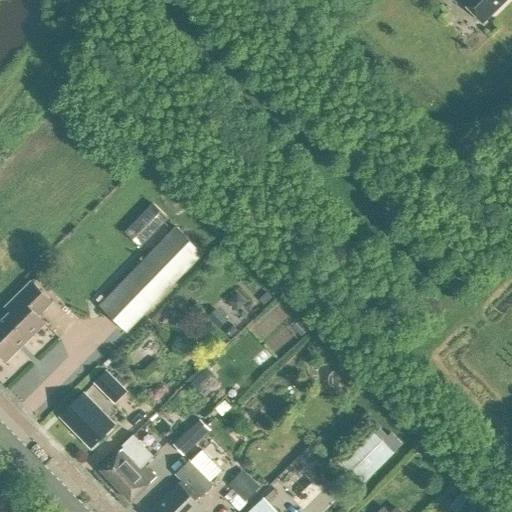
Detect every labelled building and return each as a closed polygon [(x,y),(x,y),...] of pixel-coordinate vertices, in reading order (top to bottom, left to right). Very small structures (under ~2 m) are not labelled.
[(484,24),(507,0),(460,0),(461,0),(484,24)] [(141,249),(168,220),(153,206),(125,235),(141,249)] [(128,335),(204,256),(176,229),(99,308),(128,335)] [(6,308),(11,313),(0,324),(0,355),(7,363),(46,325),(38,318),(52,304),(31,283),(6,308)] [(213,360),(208,365),(213,369),(218,364),(213,360)] [(95,383),(115,404),(128,391),(108,370),(95,383)] [(197,381),(191,386),(200,395),(205,390),(197,381)] [(92,449),(116,425),(86,394),(62,417),(92,449)] [(201,420),(174,446),(184,456),(212,431),(201,420)] [(363,486),(395,453),(372,430),(340,462),(363,486)] [(122,446),(124,448),(101,471),(132,502),(157,478),(145,466),(154,456),(134,435),(122,446)] [(202,452),(190,463),(189,462),(175,474),(183,482),(152,511),(206,511),(207,511),(198,502),(214,487),(210,483),(221,471),(202,452)] [(262,489),(245,473),(232,487),(249,503),(262,489)] [(225,498),(239,511),(247,504),(233,490),(225,498)] [(276,511),(264,499),(250,511),(276,511)]
